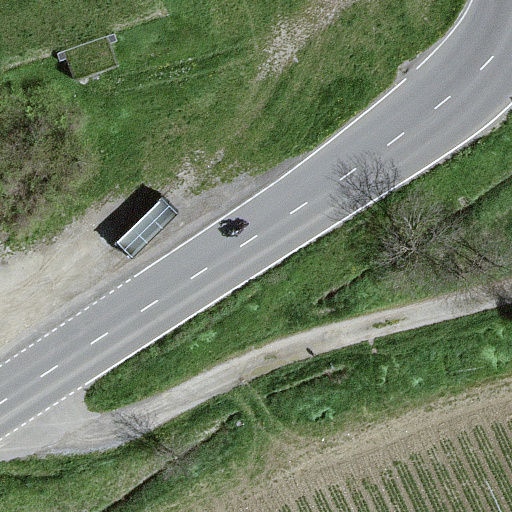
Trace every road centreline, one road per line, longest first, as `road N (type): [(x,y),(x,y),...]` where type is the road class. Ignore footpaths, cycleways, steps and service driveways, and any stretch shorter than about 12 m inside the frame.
road 1 (tertiary): [(0,406),(511,38)]
road 2 (track): [(0,407),(83,439),(259,369),(511,297)]
